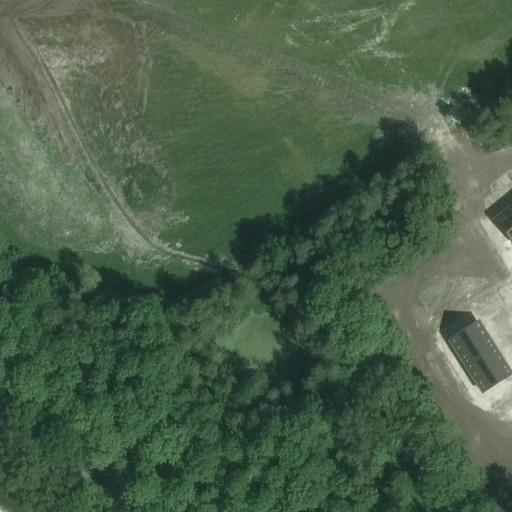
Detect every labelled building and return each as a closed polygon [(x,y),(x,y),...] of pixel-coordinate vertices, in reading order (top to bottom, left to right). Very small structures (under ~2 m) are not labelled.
[(511,183),(507,178),(501,184),(509,193),(511,190),(511,183)] [(501,184),(495,189),(503,198),(509,193),(501,184)] [(511,206),(495,221),(511,241),(511,206)] [(449,342),(465,367),(494,348),(478,323),(449,342)] [(494,348),(465,367),(481,393),(511,374),(494,348)] [(450,367),(440,373),(445,380),(455,374),(450,367)] [(455,374),(445,380),(449,387),(459,381),(455,374)]
